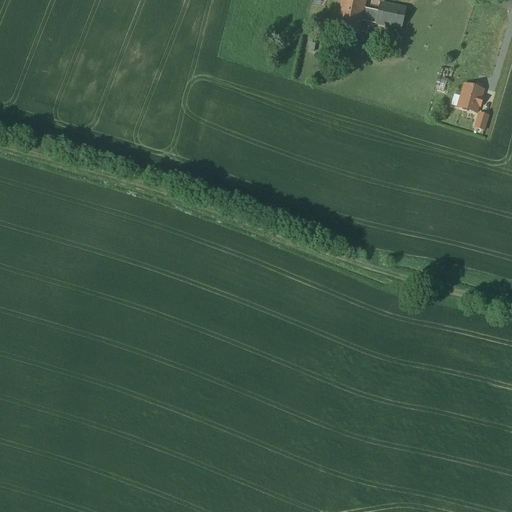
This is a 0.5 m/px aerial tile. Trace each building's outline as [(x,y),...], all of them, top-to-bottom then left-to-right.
[(311,0),(307,20),(321,23),(326,0),(311,0)] [(342,0),(337,27),(359,32),(361,22),(363,9),(365,0),(342,0)] [(378,12),(363,9),(361,22),(376,25),(376,24),(402,29),(406,10),(380,4),(378,12)] [(481,98),(483,91),(465,86),(458,108),(476,114),(478,107),(480,108),(483,99),(481,98)] [(488,117),(479,115),(475,129),(484,132),(488,117)]
